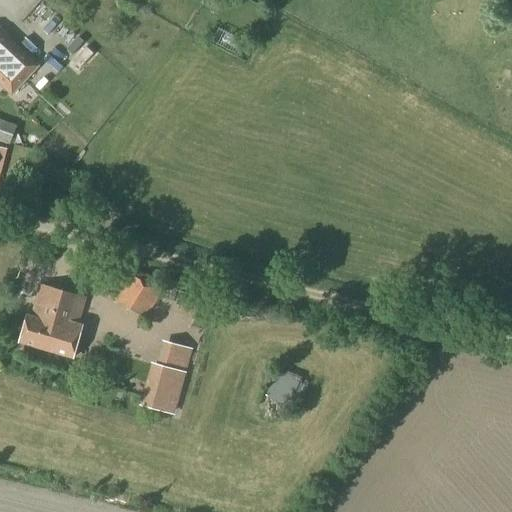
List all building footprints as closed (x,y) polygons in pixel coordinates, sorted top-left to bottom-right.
[(40,25),(45,39),(60,33),(54,20),(40,25)] [(0,82),(11,92),(36,65),(0,32),(0,82)] [(0,142),(10,146),(16,127),(0,120),(0,142)] [(145,319),(161,295),(129,275),(113,300),(145,319)] [(18,344),(35,349),(72,360),(82,326),(77,325),(84,298),(40,286),(31,317),(27,316),(18,344)] [(109,356),(124,361),(128,348),(113,343),(109,356)] [(152,363),(140,406),(173,416),(185,372),(152,363)] [(287,408),(298,383),(276,373),(266,397),(287,408)]
